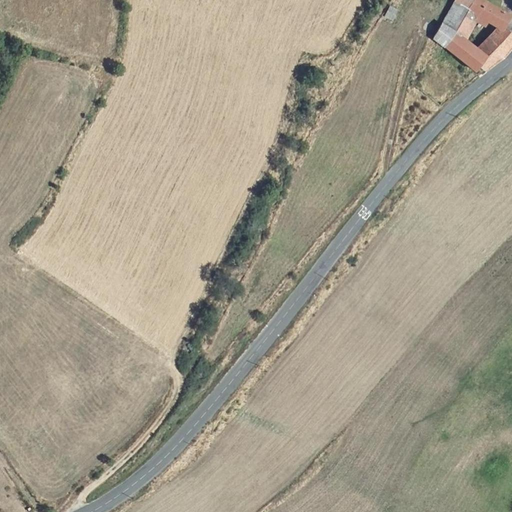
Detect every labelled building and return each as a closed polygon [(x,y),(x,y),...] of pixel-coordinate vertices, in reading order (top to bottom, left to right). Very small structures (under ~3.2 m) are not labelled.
[(471,0),(465,11),(461,17),(470,22),(474,16),(496,27),(500,29),(501,27),(510,15),(482,0),(471,0)] [(452,3),(439,23),(451,31),(461,17),(465,11),(452,3)] [(460,37),(478,50),(496,27),(474,16),(470,22),(460,37)] [(470,22),(461,17),(451,31),(460,37),(470,22)] [(479,63),(484,55),(478,50),(460,37),(451,31),(439,23),(427,39),(473,69),(479,63)] [(499,59),(511,44),(511,32),(501,27),(500,29),(496,27),(478,50),(484,55),(479,63),(485,70),(499,59)]
